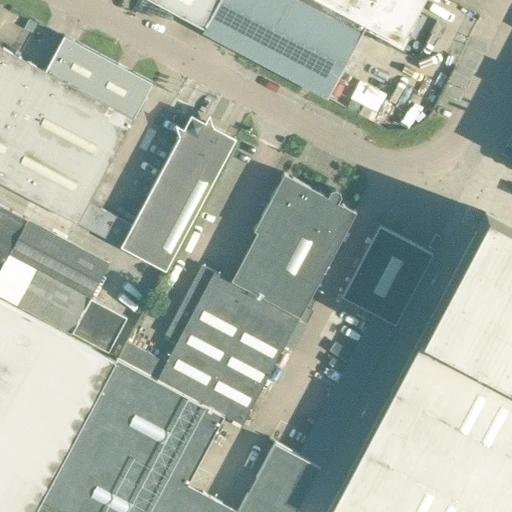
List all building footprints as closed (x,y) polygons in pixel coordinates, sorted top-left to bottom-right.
[(151,0),(203,27),(217,0),(151,0)] [(401,44),(423,0),(217,0),(203,27),(201,30),(237,49),(303,84),(310,88),(326,97),(365,25),(401,44)] [(45,69),(0,45),(0,181),(77,223),(165,269),(235,137),(234,137),(212,125),(210,116),(209,113),(208,115),(205,121),(190,113),(183,127),(175,123),(179,135),(131,224),(88,201),(152,81),(133,71),(118,63),(78,42),(64,34),(45,69)] [(346,108),(355,112),(360,104),(351,99),(346,108)] [(358,114),(367,119),(371,110),(362,105),(358,114)] [(297,320),(355,210),(338,201),(341,195),(339,190),(335,188),(330,189),(326,195),(307,185),(292,177),(283,172),(252,228),(258,232),(230,284),(297,320)] [(110,263),(26,218),(0,204),(0,294),(72,333),(73,332),(109,351),(127,317),(91,298),(110,263)] [(511,511),(511,225),(485,212),(326,511),(511,511)] [(395,323),(432,252),(379,224),(342,295),(395,323)] [(297,320),(230,284),(216,276),(218,272),(202,264),(166,334),(182,342),(164,376),(163,377),(160,376),(158,379),(223,413),(242,423),(297,320)] [(0,511),(34,511),(42,499),(116,361),(0,299),(0,511)] [(223,413),(158,379),(118,357),(116,361),(42,499),(67,511),(294,511),(320,465),(274,441),(237,510),(186,483),(223,413)]
